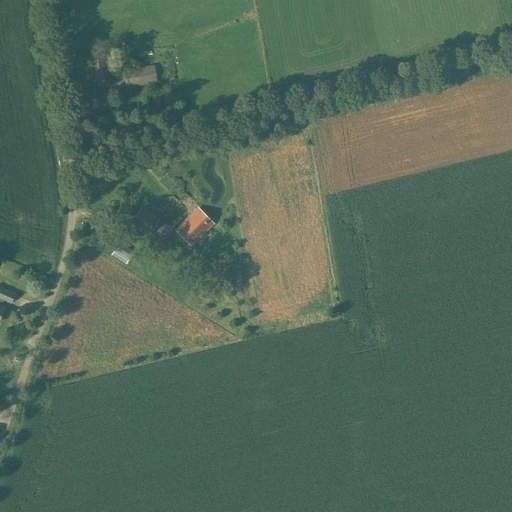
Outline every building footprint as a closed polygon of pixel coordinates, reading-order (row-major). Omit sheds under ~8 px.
[(105,59),(90,61),(94,87),(109,85),(105,59)] [(154,65),(124,70),(126,89),(157,83),(154,65)] [(142,207),(129,226),(147,237),(160,218),(142,207)] [(192,246),(214,224),(198,208),(176,230),(192,246)] [(119,245),(114,254),(129,264),(134,255),(119,245)] [(0,307),(0,303),(2,299),(11,302),(15,294),(0,287),(0,317),(4,309),(0,307)]
